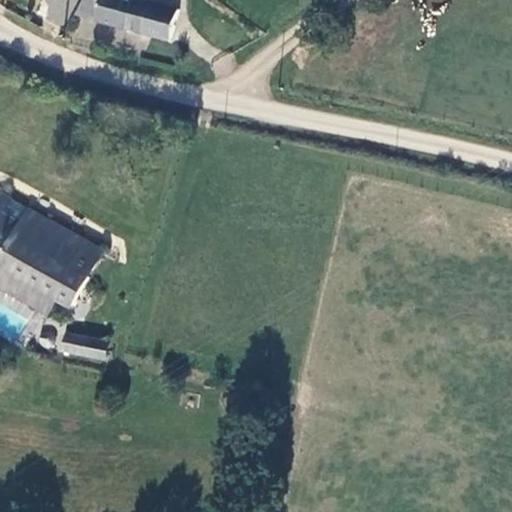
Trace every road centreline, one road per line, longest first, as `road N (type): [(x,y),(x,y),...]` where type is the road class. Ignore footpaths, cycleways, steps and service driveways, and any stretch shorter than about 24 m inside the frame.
road 1 (unclassified): [(511,164),(91,66),(0,25)]
road 2 (track): [(364,0),(207,97)]
